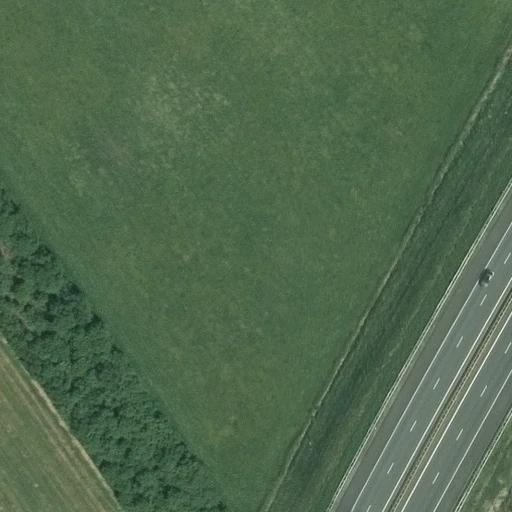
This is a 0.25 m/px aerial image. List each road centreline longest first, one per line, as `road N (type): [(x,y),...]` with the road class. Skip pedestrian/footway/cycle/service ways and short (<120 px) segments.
road 1 (motorway): [(511,249),(367,511)]
road 2 (motorway): [(417,511),(511,343)]
road 3 (motorway): [(425,511),(511,382)]
